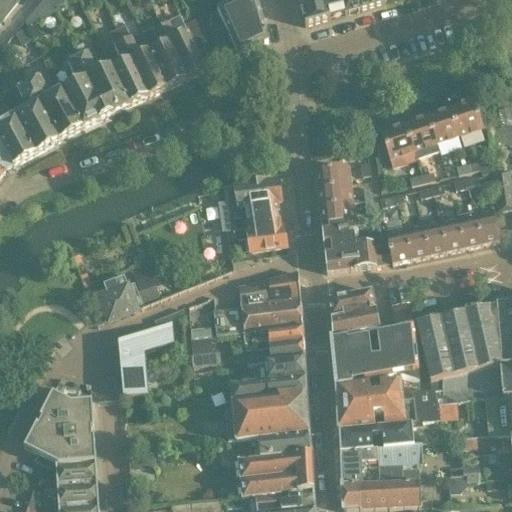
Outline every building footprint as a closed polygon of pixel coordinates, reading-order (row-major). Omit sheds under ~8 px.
[(0,0),(0,29),(20,5),(13,0),(0,0)] [(47,0),(46,0),(25,26),(27,29),(28,29),(56,16),(53,10),(47,0)] [(189,16),(181,19),(188,36),(190,36),(207,74),(224,65),(269,45),(256,0),(228,0),(232,7),(203,21),(192,25),(189,16)] [(299,0),(306,29),(389,5),(387,0),(299,0)] [(170,24),(160,28),(186,84),(207,74),(190,36),(188,36),(181,19),(170,24)] [(142,37),(168,93),(186,84),(160,28),(142,37)] [(118,33),(149,100),(151,101),(168,93),(142,37),(132,41),(126,29),(118,33)] [(113,71),(131,109),(149,100),(118,33),(109,37),(123,66),(113,71)] [(79,61),(108,121),(131,109),(113,71),(112,69),(99,75),(90,56),(79,61)] [(63,92),(86,132),(108,121),(79,61),(69,66),(78,85),(63,92)] [(29,86),(61,145),(86,132),(63,92),(50,99),(40,80),(29,86)] [(16,118),(38,158),(61,145),(29,86),(17,92),(27,111),(16,118)] [(474,106),(449,114),(458,140),(483,132),(487,131),(483,107),(475,109),(474,106)] [(0,170),(6,176),(8,174),(22,167),(38,158),(16,118),(12,120),(6,108),(0,111),(0,170)] [(436,148),(458,140),(449,114),(427,122),(436,148)] [(403,129),(416,165),(417,164),(416,163),(439,155),(436,148),(427,122),(403,129)] [(381,137),(390,163),(393,172),(416,165),(403,129),(381,137)] [(468,169),(470,176),(482,174),(483,179),(491,177),(489,165),(481,167),(481,164),(468,167),(468,169)] [(363,181),(371,180),(370,167),(362,168),(363,181)] [(457,170),(459,179),(470,176),(468,169),(468,167),(457,170)] [(315,174),(317,194),(353,189),(351,170),(332,172),(315,174)] [(511,171),(494,174),(498,213),(511,211),(511,171)] [(421,179),(423,188),(436,184),(434,176),(421,179)] [(410,182),(412,190),(423,188),(421,179),(410,182)] [(467,183),(469,192),(481,189),(479,180),(467,183)] [(458,194),(469,192),(467,183),(456,186),(458,194)] [(225,210),(228,233),(234,233),(235,233),(234,223),(246,221),(257,219),(256,213),(262,212),(261,208),(282,205),(279,184),(266,186),(266,185),(252,186),(253,188),(230,191),(233,209),(225,210)] [(317,194),(320,212),(355,207),(365,205),(363,187),(353,189),(317,194)] [(432,191),(434,200),(446,197),(444,189),(432,191)] [(422,203),(434,200),(432,191),(420,194),(422,203)] [(365,193),(366,205),(374,204),(373,192),(365,193)] [(398,199),(399,208),(411,205),(409,197),(398,199)] [(387,211),(399,208),(398,199),(385,202),(387,211)] [(368,217),(376,216),(374,204),(366,205),(368,217)] [(234,223),(235,233),(280,227),(277,206),(282,205),(261,208),(262,212),(256,213),(257,219),(246,221),(234,223)] [(320,212),(322,229),(348,226),(357,225),(355,207),(320,212)] [(474,216),(482,250),(501,246),(494,212),(474,216)] [(456,220),(465,254),(482,250),(474,216),(456,220)] [(439,223),(446,258),(465,254),(456,220),(439,223)] [(422,227),(429,262),(446,258),(439,223),(422,227)] [(348,226),(322,229),(327,277),(376,271),(377,271),(377,270),(385,269),(385,267),(384,267),(382,248),(383,247),(374,247),(374,246),(351,249),(348,226)] [(228,233),(230,245),(250,242),(252,256),(287,251),(284,232),(280,232),(280,227),(235,233),(234,233),(228,233)] [(404,231),(411,266),(429,262),(422,227),(404,231)] [(404,231),(386,235),(388,245),(387,245),(388,248),(389,247),(393,267),(392,267),(392,269),(394,269),(411,266),(404,231)] [(95,301),(92,302),(97,314),(99,312),(104,311),(109,323),(110,324),(110,325),(112,324),(137,313),(140,312),(139,309),(160,300),(156,290),(159,289),(151,269),(132,276),(139,295),(138,295),(134,286),(127,289),(124,281),(124,280),(105,287),(103,288),(107,296),(95,301)] [(242,311),(300,305),(301,305),(299,278),(271,286),(271,284),(240,291),(242,311)] [(381,335),(372,295),(330,304),(334,344),(381,335)] [(215,315),(218,341),(244,338),(269,335),(302,330),(303,330),(300,305),(301,305),(300,305),(242,311),(241,311),(215,315)] [(400,307),(392,309),(393,315),(402,313),(400,307)] [(487,311),(416,328),(431,385),(433,396),(435,395),(436,410),(440,409),(460,407),(461,407),(461,406),(486,403),(511,400),(511,307),(497,308),(497,310),(487,311)] [(394,321),(395,328),(404,326),(403,319),(394,321)] [(118,346),(124,402),(148,399),(144,356),(174,346),(172,326),(118,346)] [(334,345),(337,385),(401,380),(420,386),(413,329),(396,332),(393,333),(381,335),(334,345)] [(244,338),(246,353),(255,352),(254,345),(269,343),(270,350),(303,346),(302,330),(269,335),(244,338)] [(211,341),(191,343),(192,358),(212,356),(211,341)] [(249,370),(265,368),(265,366),(304,362),(303,346),(270,350),(270,357),(247,360),(249,370)] [(266,377),(254,378),(255,386),(305,382),(304,362),(265,366),(265,368),(266,377)] [(338,388),(340,422),(408,418),(405,407),(404,404),(403,395),(401,380),(337,385),(338,388)] [(230,389),(233,419),(274,415),(273,409),(292,407),(292,401),(306,399),(305,382),(255,386),(230,389)] [(413,403),(404,404),(405,407),(408,418),(410,426),(412,433),(423,432),(422,427),(441,425),(440,409),(436,410),(435,395),(433,396),(415,398),(415,397),(412,397),(413,403)] [(35,466),(43,470),(50,474),(54,467),(56,468),(56,469),(96,466),(95,439),(92,439),(92,432),(94,432),(92,405),(72,406),(53,397),(40,421),(42,422),(39,429),(37,427),(24,452),(26,453),(26,452),(39,459),(35,466)] [(228,448),(237,447),(309,439),(306,399),(292,401),(292,407),(273,409),(274,415),(233,419),(225,420),(228,448)] [(511,400),(486,403),(489,439),(511,437),(511,436),(511,400)] [(340,422),(342,456),(414,448),(412,433),(410,426),(408,418),(340,422)] [(511,447),(511,449),(502,451),(503,457),(511,456),(511,436),(511,437),(511,447)] [(237,447),(239,465),(311,457),(309,439),(237,447)] [(473,443),(458,443),(458,451),(473,451),(473,443)] [(342,456),(343,477),(403,474),(403,470),(423,468),(422,447),(414,448),(342,456)] [(145,457),(129,458),(131,472),(131,474),(146,472),(146,470),(145,457)] [(239,465),(244,502),(256,500),(313,495),(311,457),(239,465)] [(56,469),(58,491),(98,489),(96,466),(56,469)] [(343,477),(344,511),(415,511),(421,511),(419,473),(403,474),(343,477)] [(464,475),(464,486),(478,486),(478,475),(464,475)] [(511,499),(511,489),(508,489),(508,483),(487,484),(487,494),(508,493),(509,500),(511,499)] [(58,491),(59,511),(74,511),(99,511),(98,489),(58,491)] [(34,494),(28,511),(31,511),(36,511),(41,496),(34,494)] [(249,511),(314,511),(313,495),(256,500),(244,502),(225,504),(226,511),(240,511),(249,511)]
